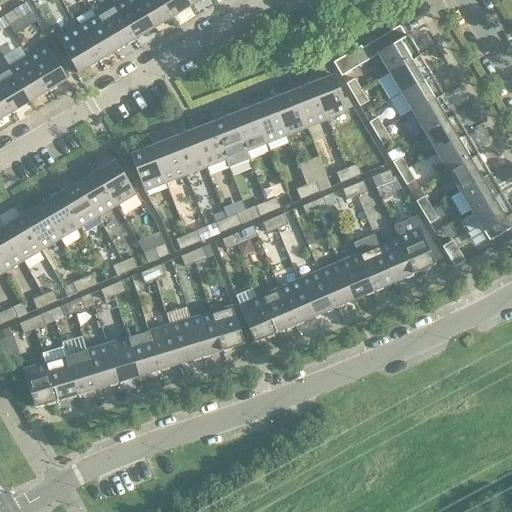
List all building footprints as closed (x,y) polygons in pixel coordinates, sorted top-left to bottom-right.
[(153,28),(136,0),(122,0),(114,5),(134,39),(153,28)] [(172,16),(161,0),(136,0),(153,28),(172,16)] [(190,5),(187,0),(161,0),(172,16),(190,5)] [(134,39),(114,5),(95,16),(116,50),(134,39)] [(19,20),(13,10),(3,16),(9,26),(19,20)] [(116,50),(95,16),(77,27),(97,61),(116,50)] [(405,36),(399,26),(362,48),(368,59),(377,53),(389,73),(419,55),(407,34),(405,36)] [(97,61),(77,27),(57,38),(77,72),(97,61)] [(47,45),(27,56),(47,90),(67,79),(47,45)] [(362,48),(360,46),(333,62),(341,76),(368,59),(362,48)] [(431,75),(419,55),(389,73),(401,92),(431,75)] [(47,90),(27,56),(9,67),(29,101),(47,90)] [(29,101),(9,67),(0,72),(0,95),(10,112),(29,101)] [(348,111),(333,75),(312,83),(326,120),(348,111)] [(442,94),(431,75),(401,92),(412,112),(442,94)] [(354,78),(345,83),(352,95),(361,90),(354,78)] [(326,120),(312,83),(292,91),(306,128),(326,120)] [(367,101),(361,90),(352,95),(359,106),(367,101)] [(306,128),(292,91),(272,99),(286,135),(306,128)] [(454,114),(442,94),(412,112),(424,132),(454,114)] [(0,118),(10,112),(0,95),(0,118)] [(286,135),(272,99),(252,107),(266,143),(286,135)] [(266,143),(252,107),(231,115),(246,151),(266,143)] [(466,134),(454,114),(424,132),(436,152),(466,134)] [(246,151),(231,115),(211,123),(225,159),(246,151)] [(377,117),(368,122),(375,134),(384,129),(377,117)] [(225,159),(211,123),(191,130),(205,167),(225,159)] [(391,140),(384,129),(375,134),(382,145),(391,140)] [(205,167),(191,130),(171,138),(185,175),(205,167)] [(478,154),(466,134),(436,152),(447,171),(478,154)] [(185,175),(171,138),(151,146),(165,183),(185,175)] [(165,183),(151,146),(130,154),(144,191),(165,183)] [(489,173),(478,154),(447,171),(459,191),(489,173)] [(400,157),(392,162),(399,173),(407,168),(400,157)] [(115,160),(96,172),(116,206),(135,194),(115,160)] [(356,165),(346,169),(350,179),(360,175),(356,165)] [(414,180),(407,168),(399,173),(406,185),(414,180)] [(350,179),(346,169),(335,173),(339,184),(350,179)] [(394,180),(389,170),(378,174),(382,185),(394,180)] [(116,206),(96,172),(77,183),(97,217),(116,206)] [(501,193),(489,173),(459,191),(471,211),(501,193)] [(316,181),(306,185),(310,196),(320,192),(316,181)] [(367,191),(363,181),(352,185),(357,196),(367,191)] [(97,217),(77,183),(58,194),(79,228),(97,217)] [(310,196),(306,185),(295,190),(299,200),(310,196)] [(357,196),(352,185),(342,189),(346,200),(357,196)] [(511,213),(511,211),(501,193),(471,211),(489,241),(511,227),(511,216),(511,214),(511,213)] [(79,228),(58,194),(40,205),(60,239),(79,228)] [(424,196),(415,201),(422,213),(431,208),(424,196)] [(327,208),(323,197),(312,202),(317,212),(327,208)] [(276,198),(266,202),(270,213),(280,208),(276,198)] [(270,213),(266,202),(255,206),(259,217),(270,213)] [(317,212),(312,202),(302,206),(306,217),(317,212)] [(60,239),(40,205),(21,216),(41,250),(60,239)] [(438,219),(431,208),(422,213),(429,224),(438,219)] [(236,214),(225,219),(230,229),(240,225),(236,214)] [(287,224),(283,214),(272,218),(277,229),(287,224)] [(41,250),(21,216),(3,227),(23,261),(41,250)] [(393,226),(398,237),(413,273),(434,264),(433,262),(443,257),(415,216),(393,226)] [(277,229),(272,218),(262,222),(266,233),(277,229)] [(230,229),(225,219),(215,223),(219,234),(230,229)] [(23,261),(3,227),(0,228),(0,264),(4,272),(23,261)] [(247,241),(243,230),(232,235),(237,245),(247,241)] [(196,231),(185,235),(190,246),(200,242),(196,231)] [(353,243),(358,254),(374,290),(393,281),(378,245),(373,234),(353,243)] [(190,246),(185,235),(175,240),(179,250),(190,246)] [(237,245),(232,235),(221,239),(226,250),(237,245)] [(413,273),(398,237),(378,245),(393,281),(413,273)] [(452,240),(442,246),(454,267),(465,261),(452,240)] [(151,249),(156,260),(167,255),(162,245),(151,249)] [(206,258),(202,247),(191,252),(195,263),(206,258)] [(195,263),(191,252),(180,257),(185,267),(195,263)] [(374,290),(358,254),(338,262),(354,298),(374,290)] [(134,257),(124,261),(128,272),(139,267),(134,257)] [(128,272),(124,261),(113,266),(118,276),(128,272)] [(354,298),(338,262),(318,271),(334,307),(354,298)] [(165,275),(161,265),(151,269),(155,280),(165,275)] [(155,280),(151,269),(140,273),(145,284),(155,280)] [(334,307),(318,271),(298,279),(314,315),(334,307)] [(94,274),(84,278),(88,288),(98,284),(94,274)] [(88,288),(84,278),(73,283),(77,293),(88,288)] [(314,315),(298,279),(279,288),(294,324),(314,315)] [(125,292),(121,282),(110,286),(115,297),(125,292)] [(115,297),(110,286),(100,290),(104,301),(115,297)] [(294,324),(279,288),(259,296),(274,333),(294,324)] [(54,291),(44,295),(48,305),(58,301),(54,291)] [(48,305),(44,295),(33,300),(37,310),(48,305)] [(274,333),(259,296),(238,305),(253,341),(274,333)] [(85,309),(80,299),(70,303),(74,314),(85,309)] [(74,314),(70,303),(59,307),(64,318),(74,314)] [(243,343),(232,306),(210,312),(222,350),(243,343)] [(14,308),(3,313),(7,322),(18,318),(14,308)] [(222,350),(210,312),(189,319),(201,356),(222,350)] [(45,326),(40,315),(30,320),(34,330),(45,326)] [(201,356),(189,319),(169,325),(180,362),(201,356)] [(34,330),(30,320),(19,324),(23,335),(34,330)] [(180,362),(169,325),(148,331),(160,369),(180,362)] [(160,369),(148,331),(127,337),(139,375),(160,369)] [(139,375),(127,337),(106,344),(118,382),(139,375)] [(118,382),(106,344),(86,350),(97,388),(118,382)] [(97,388),(86,350),(65,356),(76,394),(97,388)] [(76,394),(65,356),(44,363),(56,400),(76,394)] [(56,400),(44,363),(23,369),(34,407),(56,400)]
